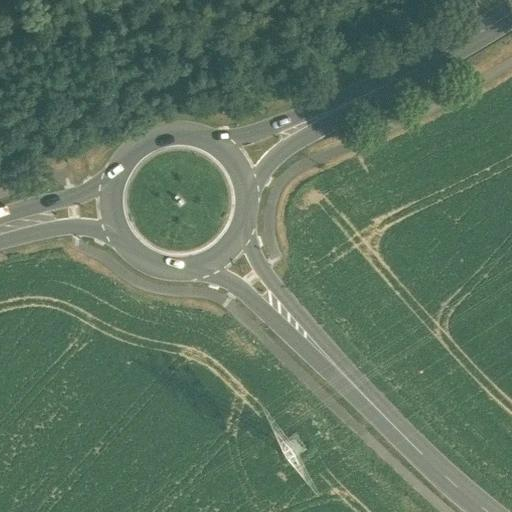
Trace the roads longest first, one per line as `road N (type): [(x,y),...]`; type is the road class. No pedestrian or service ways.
road 1 (secondary): [(487,511),(343,374)]
road 2 (secondary): [(340,109),(511,11)]
road 3 (secondary): [(343,374),(241,233)]
road 4 (secondary): [(209,263),(343,374)]
road 5 (secondary): [(221,145),(179,131),(158,135),(138,145),(113,180)]
road 6 (secondary): [(340,109),(221,145)]
road 7 (secondary): [(113,180),(0,228)]
road 8 (secondary): [(248,187),(281,150),(340,109)]
